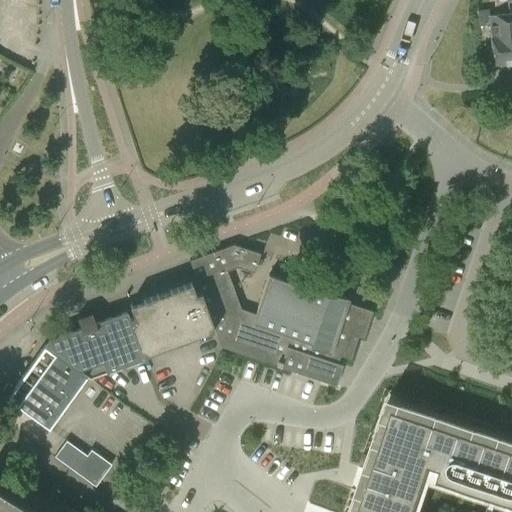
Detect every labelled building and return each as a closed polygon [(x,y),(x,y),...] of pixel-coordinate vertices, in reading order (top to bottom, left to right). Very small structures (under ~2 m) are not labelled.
[(492,32),(496,66),(511,64),(511,38),(509,15),(491,17),(490,10),(479,11),(480,26),(491,24),(492,32)] [(200,292),(214,329),(221,347),(262,361),(336,385),(342,365),(337,363),(339,355),(350,359),(357,337),(363,338),(372,311),(347,302),(349,298),(327,291),(326,294),(268,275),(255,314),(240,309),(226,271),(236,267),(253,273),(260,253),(233,244),(189,260),(200,292)] [(133,316),(127,318),(141,357),(214,329),(200,292),(195,294),(191,283),(142,300),(145,308),(133,304),(132,304),(129,305),(133,316)] [(91,312),(76,318),(80,328),(61,335),(63,339),(44,346),(86,376),(89,379),(142,359),(141,357),(127,318),(125,312),(95,323),(91,312)] [(29,366),(6,398),(29,414),(48,428),(56,417),(65,424),(80,403),(71,397),(86,376),(44,346),(29,366)] [(365,495),(359,511),(511,511),(511,447),(394,408),(373,471),(369,483),(365,495)] [(64,440),(53,456),(74,471),(96,486),(111,464),(89,448),(85,455),(64,440)] [(0,511),(35,511),(0,489),(0,511)]
